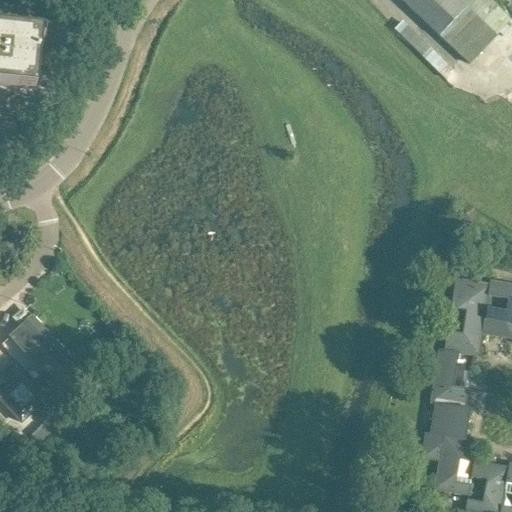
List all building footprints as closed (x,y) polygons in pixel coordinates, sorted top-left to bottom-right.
[(400,0),(450,47),(477,18),(496,36),(511,21),(489,0),(400,0)] [(450,47),(469,64),(496,36),(477,18),(450,47)] [(0,85),(36,90),(41,39),(0,35),(0,85)] [(447,332),(444,351),(473,358),(473,357),(478,358),(479,358),(483,336),(487,307),(489,298),(492,282),(490,281),(489,285),(455,279),(450,309),(466,311),(462,335),(447,332)] [(487,307),(483,336),(511,340),(511,285),(492,282),(489,298),(507,301),(506,310),(487,307)] [(72,361),(32,316),(21,326),(2,344),(33,378),(44,367),(54,378),(72,361)] [(465,408),(473,358),(444,351),(444,352),(438,351),(430,402),(465,408)] [(89,356),(79,365),(86,371),(94,364),(95,363),(89,356)] [(70,385),(86,371),(79,365),(77,362),(61,376),(70,385)] [(27,404),(38,394),(12,367),(0,377),(0,402),(29,433),(42,421),(27,404)] [(50,402),(61,392),(54,383),(44,373),(33,383),(50,402)] [(61,376),(54,383),(61,392),(62,392),(70,385),(61,376)] [(430,402),(429,405),(434,405),(431,425),(429,435),(442,437),(465,441),(466,431),(470,410),(465,409),(465,408),(430,402)] [(67,418),(59,409),(43,423),(51,432),(67,418)] [(421,460),(437,462),(442,437),(430,435),(425,434),(421,460)] [(459,460),(474,463),(474,461),(478,443),(465,441),(442,437),(437,462),(438,463),(433,491),(467,497),(469,485),(456,483),(459,460)] [(474,461),(474,463),(471,477),(487,480),(483,503),(469,501),(471,486),(469,485),(467,497),(468,497),(465,511),(469,511),(499,511),(501,506),(505,483),(508,468),(474,461)] [(511,511),(511,464),(509,464),(508,468),(505,483),(511,484),(511,508),(501,506),(499,511),(511,511)]
